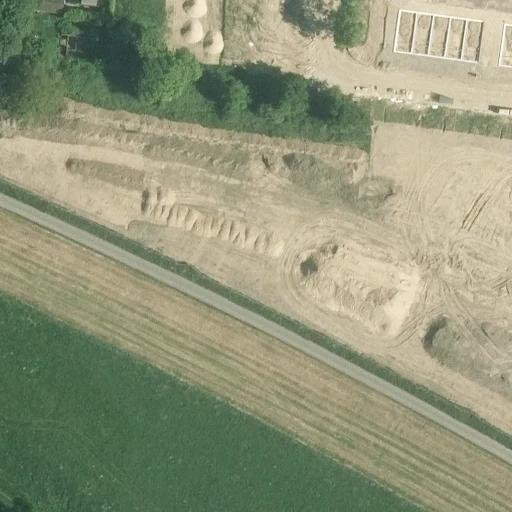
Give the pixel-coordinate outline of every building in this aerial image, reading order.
[(61,14),(62,0),(31,0),(31,9),(61,14)] [(399,10),(393,53),(411,56),(417,13),(399,10)] [(417,13),(411,56),(428,58),(433,15),(417,13)] [(433,15),(428,58),(444,60),(450,17),(433,15)] [(450,17),(444,60),(461,62),(467,19),(450,17)] [(467,19),(461,62),(479,65),(484,22),(467,19)] [(511,25),(504,24),(498,67),(511,69),(511,25)]
